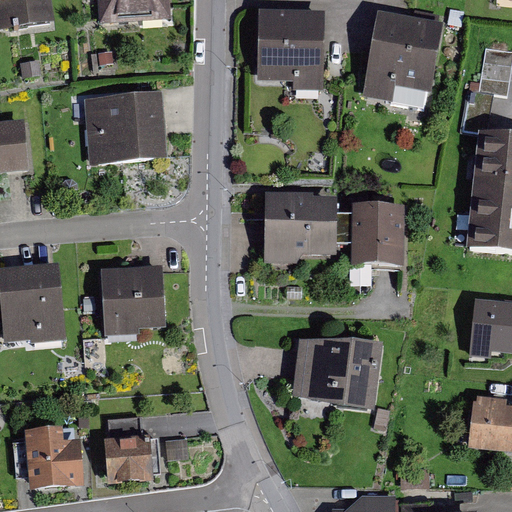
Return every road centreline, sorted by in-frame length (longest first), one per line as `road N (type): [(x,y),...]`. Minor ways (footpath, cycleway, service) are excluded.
road 1 (residential): [(204,224),(213,360),(270,489)]
road 2 (residential): [(213,0),(204,224)]
road 3 (residential): [(204,224),(0,237)]
road 4 (residential): [(270,489),(98,511)]
